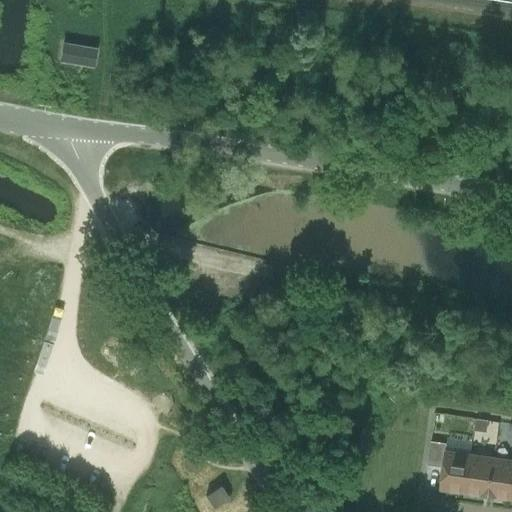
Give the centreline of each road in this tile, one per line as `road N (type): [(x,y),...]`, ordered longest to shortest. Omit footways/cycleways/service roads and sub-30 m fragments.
road 1 (tertiary): [(511,196),(70,129)]
road 2 (tertiary): [(295,511),(254,464),(125,253),(70,129)]
road 3 (track): [(125,253),(511,309)]
